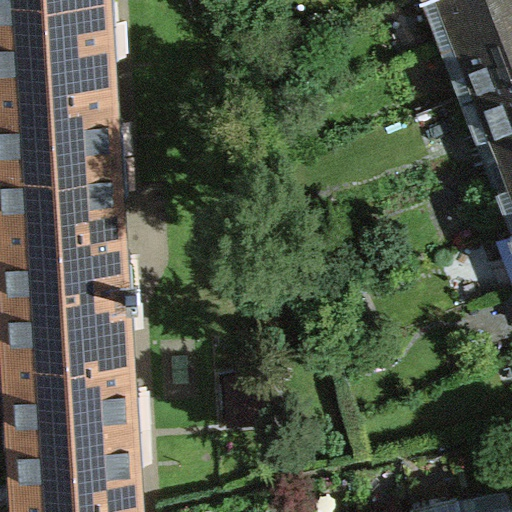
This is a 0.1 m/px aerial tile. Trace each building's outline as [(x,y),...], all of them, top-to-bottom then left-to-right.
[(0,0),(0,15),(115,8),(114,0),(0,0)] [(511,0),(443,0),(444,2),(429,8),(442,40),(457,34),(511,13),(511,0)] [(117,42),(115,8),(0,15),(0,150),(124,143),(121,107),(116,107),(112,43),(117,42)] [(511,13),(457,34),(477,87),(511,73),(511,13)] [(511,73),(477,87),(462,92),(477,132),(493,127),(503,152),(511,148),(511,73)] [(126,178),(124,143),(0,150),(0,285),(138,277),(138,270),(132,271),(130,243),(125,244),(120,178),(126,178)] [(502,152),(511,176),(511,177),(497,183),(511,221),(511,148),(503,152),(502,152)] [(138,277),(0,285),(0,287),(3,335),(9,421),(141,412),(138,376),(133,376),(129,311),(134,311),(133,284),(139,283),(138,277)] [(147,511),(142,511),(138,448),(143,447),(141,412),(9,421),(12,470),(14,511),(147,511)] [(463,511),(460,495),(411,506),(412,511),(463,511)]
